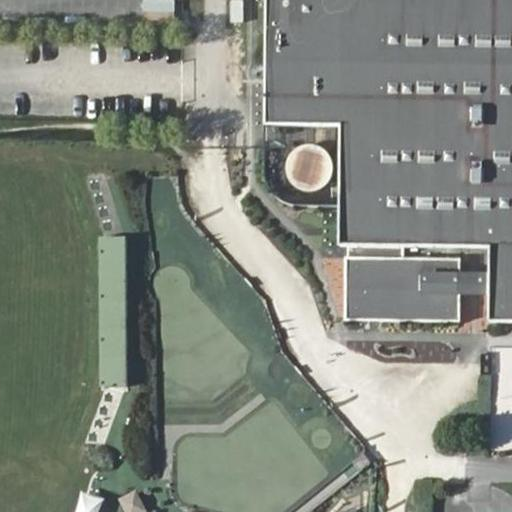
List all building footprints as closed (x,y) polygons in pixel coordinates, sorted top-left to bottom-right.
[(511,0),(256,0),(255,128),(331,128),(331,190),(511,191),(511,0)] [(317,188),(321,185),(322,184),(326,179),(326,177),(327,171),(327,162),(321,153),(317,150),(316,149),(315,148),(313,148),(310,147),(308,147),(307,146),(302,146),(299,147),(297,147),(294,148),(292,150),(287,154),(284,158),(282,163),(281,170),(283,177),(285,181),(290,187),(294,189),(300,192),(305,192),(306,192),(308,192),(314,190),(316,189),(317,188)] [(511,191),(331,190),(330,249),(348,247),(347,321),(478,322),(477,248),(511,248),(511,191)] [(129,388),(129,239),(102,239),(103,388),(129,388)] [(511,248),(477,248),(478,322),(511,322),(511,248)] [(490,450),(511,450),(511,346),(492,346),(490,450)] [(82,492),(75,511),(98,511),(103,499),(82,492)]
